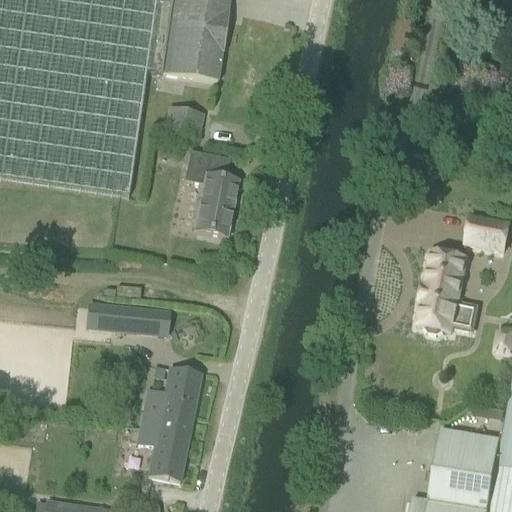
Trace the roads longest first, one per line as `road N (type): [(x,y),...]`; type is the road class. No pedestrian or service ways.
road 1 (tertiary): [(206,511),(323,0)]
road 2 (unclassified): [(313,511),(378,193),(418,92)]
road 3 (track): [(0,282),(258,311)]
